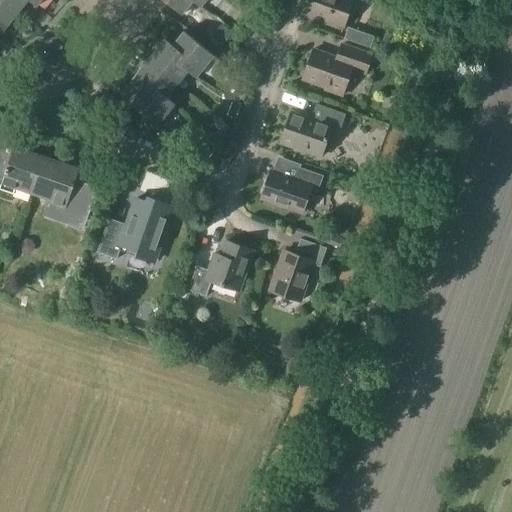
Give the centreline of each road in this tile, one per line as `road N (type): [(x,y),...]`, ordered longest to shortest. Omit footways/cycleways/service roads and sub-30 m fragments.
road 1 (residential): [(233,198),(0,106)]
road 2 (residential): [(233,198),(285,51)]
